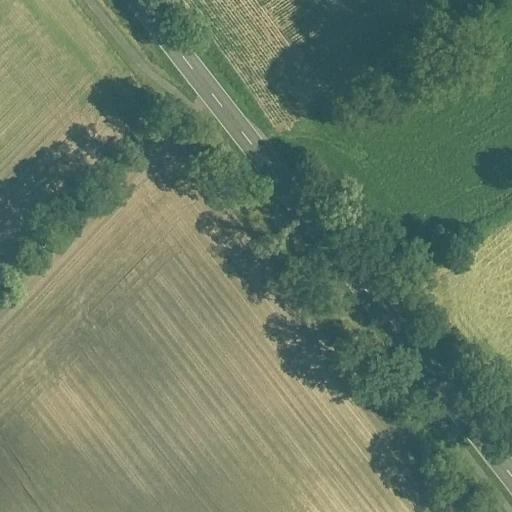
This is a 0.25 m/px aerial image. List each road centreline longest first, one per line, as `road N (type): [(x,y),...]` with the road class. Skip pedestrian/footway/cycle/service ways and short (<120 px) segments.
road 1 (secondary): [(511,486),(130,0)]
road 2 (track): [(500,0),(263,172)]
